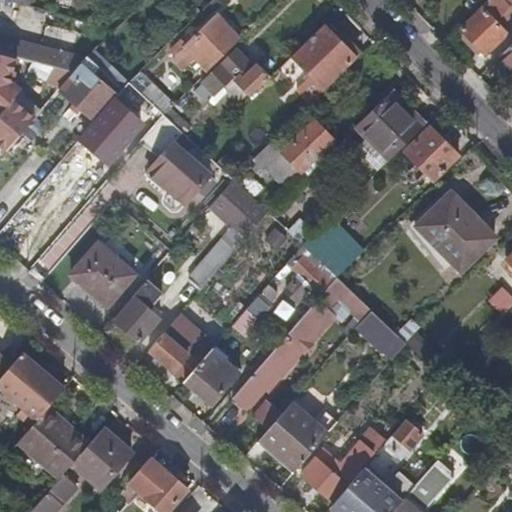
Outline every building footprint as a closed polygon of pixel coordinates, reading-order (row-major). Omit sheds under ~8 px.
[(491,0),(482,9),(494,21),(506,9),(497,0),(491,0)] [(511,0),(497,0),(506,9),(511,14),(511,0)] [(482,9),(460,30),(485,55),(507,34),(494,21),(482,9)] [(195,60),(207,73),(239,41),(217,18),(185,49),(186,51),(174,63),(183,71),(195,60)] [(291,58),(324,91),(357,59),(324,26),(291,58)] [(0,54),(20,59),(75,74),(81,68),(87,61),(0,36),(0,54)] [(511,46),(500,58),(511,69),(511,46)] [(100,73),(121,93),(121,92),(129,83),(95,52),(87,61),(100,73)] [(251,97),(269,79),(257,66),(254,69),(236,52),(202,85),(214,96),(223,87),(232,78),(248,93),(251,97)] [(0,110),(3,113),(14,101),(22,91),(13,84),(20,59),(0,54),(0,110)] [(94,80),(100,73),(87,61),(81,68),(83,70),(64,92),(94,118),(113,96),(94,80)] [(239,103),(248,93),(232,78),(223,87),(239,103)] [(121,92),(156,125),(164,116),(129,83),(121,92)] [(387,162),(421,129),(390,96),(355,128),(387,162)] [(3,113),(0,116),(0,147),(7,154),(36,119),(14,101),(3,113)] [(131,133),(141,122),(127,110),(117,120),(110,115),(92,135),(116,156),(133,135),(131,133)] [(184,134),(164,116),(156,125),(142,143),(160,161),(149,175),(185,208),(209,179),(174,147),(184,134)] [(287,188),(335,141),(317,122),(268,168),(287,188)] [(432,181),(457,156),(429,128),(405,151),(432,181)] [(247,172),(235,182),(253,199),(264,188),(247,172)] [(196,274),(207,285),(267,213),(253,199),(235,182),(233,181),(211,207),(235,228),(196,274)] [(460,272),(492,240),(473,221),(476,218),(450,193),(415,227),(460,272)] [(331,215),(304,242),(338,276),(363,247),(331,215)] [(261,239),(267,251),(283,242),(276,230),(261,239)] [(110,306),(137,274),(100,243),(72,275),(110,306)] [(319,294),(330,282),(303,258),(293,269),(300,276),(285,293),(296,303),(312,287),(319,294)] [(149,279),(114,320),(141,342),(162,318),(151,307),(164,292),(149,279)] [(337,279),(232,401),(247,413),(266,392),(268,393),(298,359),(295,355),(304,346),(309,350),(338,317),(331,310),(338,302),(355,317),(344,331),(350,336),(359,326),(372,312),(337,279)] [(500,317),(511,306),(511,298),(502,287),(486,301),(500,317)] [(247,310),(258,320),(271,304),(260,294),(247,310)] [(372,312),(359,326),(384,349),(397,335),(372,312)] [(179,317),(150,350),(186,381),(204,360),(193,351),(190,353),(178,343),(181,339),(177,336),(187,324),(179,317)] [(204,360),(186,381),(213,403),(240,372),(213,349),(204,360)] [(49,407),(65,389),(24,352),(10,366),(0,378),(0,385),(28,410),(23,416),(33,426),(45,412),(49,407)] [(336,352),(308,383),(326,399),(353,368),(336,352)] [(0,378),(10,366),(0,357),(0,378)] [(253,419),(268,431),(282,415),(268,403),(253,419)] [(268,431),(260,440),(297,472),(329,435),(292,403),(282,415),(268,431)] [(67,432),(72,428),(49,407),(45,412),(67,432)] [(20,441),(61,477),(73,463),(90,444),(72,428),(67,432),(45,412),(33,426),(20,441)] [(406,422),(385,446),(401,460),(422,436),(406,422)] [(131,455),(102,430),(90,444),(73,463),(102,489),(131,455)] [(303,476),(334,502),(384,443),(371,432),(342,466),(324,451),(303,476)] [(168,511),(189,490),(152,456),(128,484),(161,511),(168,511)] [(415,487),(404,500),(418,511),(425,511),(455,478),(437,462),(415,487)] [(369,466),(333,507),(339,511),(394,511),(404,500),(415,487),(400,473),(387,488),(373,476),(375,472),(369,466)] [(49,511),(72,486),(61,477),(31,511),(49,511)] [(418,511),(404,500),(394,511),(418,511)]
